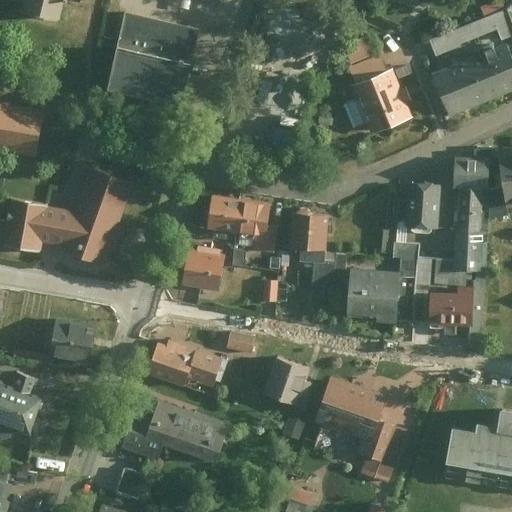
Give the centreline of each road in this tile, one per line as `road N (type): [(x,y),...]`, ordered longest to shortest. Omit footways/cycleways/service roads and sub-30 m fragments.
road 1 (residential): [(511,117),(344,189),(295,191),(188,176),(143,301)]
road 2 (residential): [(143,301),(511,372)]
road 3 (residential): [(143,301),(65,511)]
road 4 (residential): [(0,274),(143,301)]
